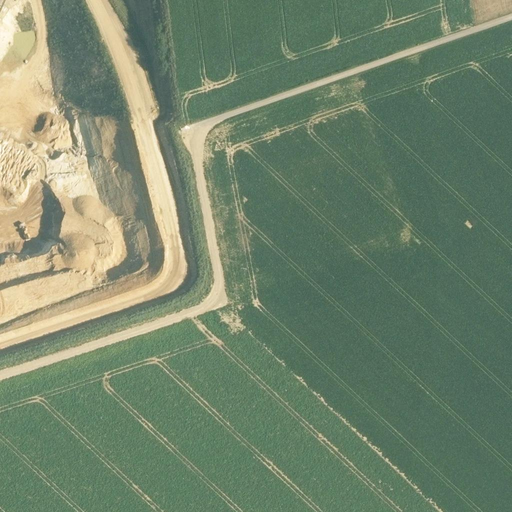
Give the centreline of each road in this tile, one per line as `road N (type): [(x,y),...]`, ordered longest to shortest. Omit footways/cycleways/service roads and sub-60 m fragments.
road 1 (track): [(189,124),(220,272),(213,300),(190,315),(0,375)]
road 2 (unclassified): [(189,124),(511,17)]
